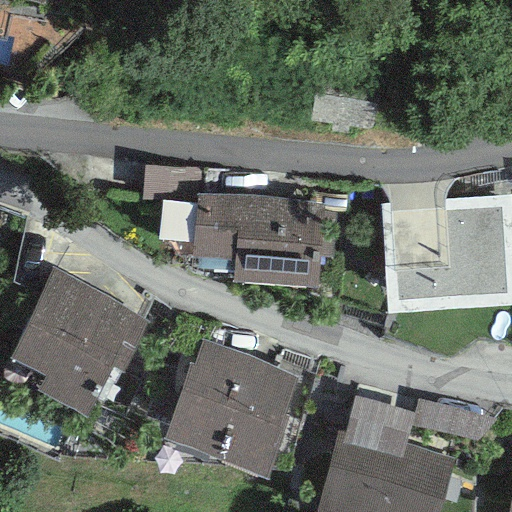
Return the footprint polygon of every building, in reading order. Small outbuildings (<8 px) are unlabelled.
[(378,76),(314,67),(306,118),(370,128),(378,76)] [(323,198),(196,188),(191,247),(232,251),(231,272),(316,279),(323,198)] [(511,217),(510,192),(380,201),(387,306),(511,296),(511,217)] [(147,315),(52,265),(7,349),(46,369),(39,383),(86,408),(112,359),(121,364),(147,315)] [(296,372),(201,337),(192,359),(189,358),(163,430),(266,467),(287,410),(282,408),(296,372)] [(354,394),(344,427),(404,443),(413,410),(354,394)] [(418,398),(412,421),(478,434),(484,411),(418,398)] [(344,427),(337,424),(312,511),(436,511),(452,457),(404,443),(344,427)]
